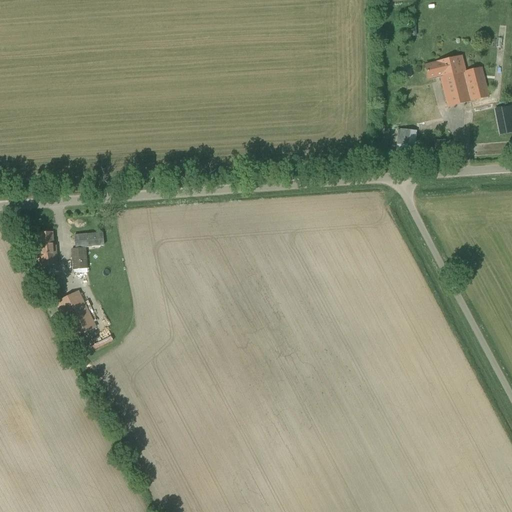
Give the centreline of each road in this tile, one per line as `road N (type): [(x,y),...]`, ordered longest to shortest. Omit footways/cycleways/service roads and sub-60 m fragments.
road 1 (unclassified): [(0,205),(403,178)]
road 2 (unclassified): [(511,398),(403,193),(403,178)]
